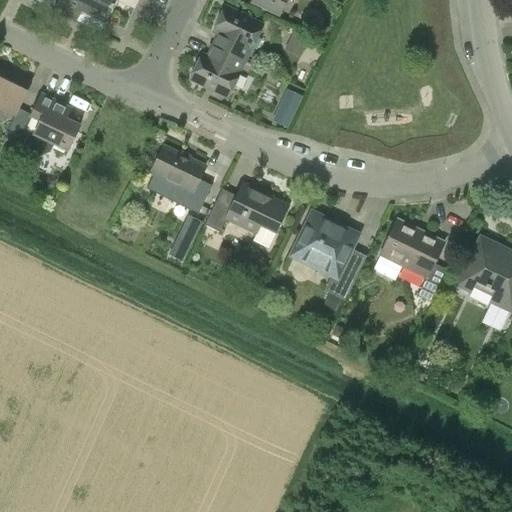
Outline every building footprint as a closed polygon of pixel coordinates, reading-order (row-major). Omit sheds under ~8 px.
[(116,2),(112,0),(58,0),(53,12),(76,23),(81,12),(105,24),(116,2)] [(252,0),(251,3),(278,16),(285,0),(252,0)] [(213,32),(219,35),(213,47),(244,61),(249,50),(250,50),(262,26),(225,8),(213,32)] [(307,39),(296,34),(288,51),(299,56),(307,39)] [(239,73),(238,73),(244,61),(213,47),(208,58),(202,55),(190,80),(227,98),(239,73)] [(18,138),(19,136),(20,136),(29,117),(28,116),(29,115),(18,109),(29,86),(16,80),(18,77),(0,68),(0,109),(14,116),(6,132),(18,138)] [(40,120),(33,135),(26,137),(19,154),(30,160),(49,153),(53,145),(67,152),(79,126),(65,120),(70,109),(40,94),(30,115),(40,120)] [(276,110),(270,120),(285,127),(290,117),(276,110)] [(29,117),(20,136),(28,133),(32,124),(29,117)] [(205,167),(165,148),(152,175),(153,175),(146,190),(197,215),(202,204),(190,198),(205,167)] [(8,167),(0,183),(12,187),(18,174),(8,167)] [(228,213),(213,206),(204,226),(219,233),(226,220),(240,226),(239,227),(253,234),(253,233),(256,234),(253,241),(267,249),(288,207),(241,185),(228,213)] [(325,291),(329,293),(341,299),(344,300),(362,262),(348,255),(357,236),(311,214),(290,256),(332,276),(325,291)] [(197,236),(203,224),(188,217),(182,229),(197,236)] [(443,243),(397,220),(379,256),(372,271),(394,282),(401,267),(426,279),(417,297),(429,303),(446,269),(434,263),(443,243)] [(510,312),(511,307),(511,267),(503,264),(509,252),(500,248),(499,245),(490,241),(487,242),(479,238),(456,286),(471,294),(473,289),(490,297),(488,302),(510,312)] [(245,292),(256,297),(261,286),(250,281),(245,292)] [(341,299),(329,293),(323,305),(335,311),(341,299)] [(342,341),(345,334),(343,329),(336,326),(331,335),(342,341)] [(410,368),(407,375),(422,382),(425,376),(410,368)]
